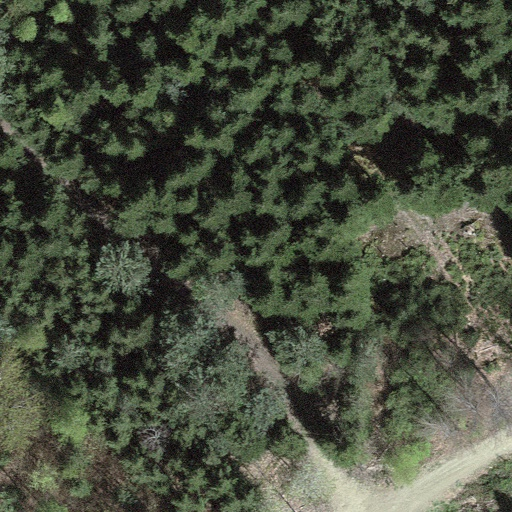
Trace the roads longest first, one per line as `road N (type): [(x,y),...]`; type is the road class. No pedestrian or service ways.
road 1 (track): [(0,106),(340,511)]
road 2 (track): [(380,511),(511,426)]
